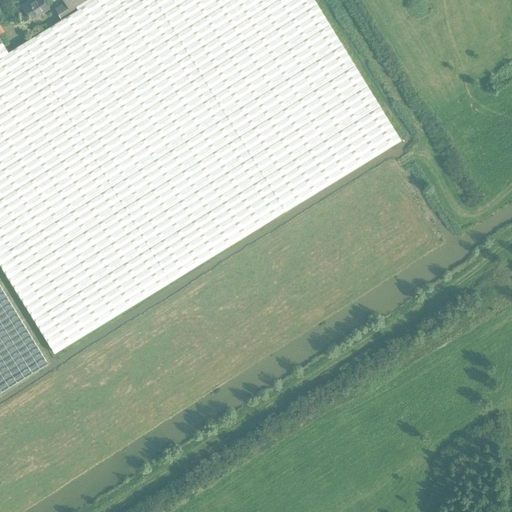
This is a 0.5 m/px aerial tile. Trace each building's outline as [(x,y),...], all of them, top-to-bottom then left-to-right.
[(23,43),(20,45),(168,283),(170,281),(401,139),(400,139),(399,137),(314,0),(85,0),(70,10),(71,13),(62,19),(23,43)] [(30,19),(49,8),(43,0),(33,0),(30,2),(30,1),(22,5),(30,19)] [(63,0),(65,3),(69,10),(85,0),(63,0)] [(71,13),(69,10),(65,3),(55,9),(61,19),(71,13)] [(0,263),(55,353),(168,283),(20,45),(8,52),(4,45),(0,38),(0,263)] [(0,392),(48,363),(0,284),(0,392)]
